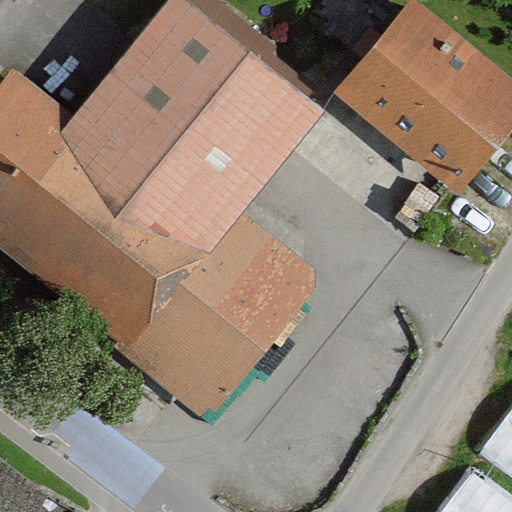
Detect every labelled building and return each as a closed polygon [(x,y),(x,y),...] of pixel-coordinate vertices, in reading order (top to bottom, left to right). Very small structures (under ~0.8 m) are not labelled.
[(18,63),(0,85),(0,241),(202,408),(312,274),(239,213),(329,104),(202,0),(167,0),(76,111),(18,63)] [(511,83),(411,0),(410,0),(336,89),(460,191),(511,128),(511,83)] [(511,393),(470,452),(511,482),(511,393)] [(0,511),(90,511),(94,507),(0,448),(0,511)] [(435,511),(511,511),(511,506),(464,472),(435,511)]
